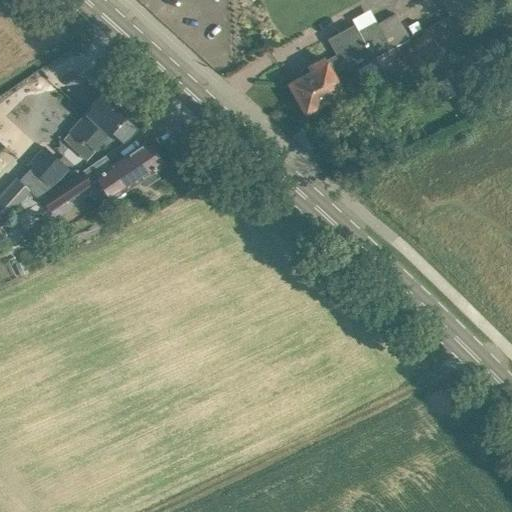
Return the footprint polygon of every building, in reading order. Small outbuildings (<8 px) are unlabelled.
[(441,0),(449,14),(474,0),(441,0)] [(483,35),(502,24),(495,11),(475,22),(483,35)] [(289,85),(297,99),(319,87),(409,39),(395,14),(359,34),(363,41),(324,63),(324,62),(309,70),(310,73),(289,85)] [(319,87),(297,99),(306,115),(328,102),(330,107),(346,98),(345,96),(382,76),(387,85),(436,58),(422,32),(409,39),(319,87)] [(436,94),(430,85),(428,81),(415,88),(423,101),(436,94)] [(103,92),(96,99),(84,112),(86,114),(70,131),(85,144),(87,143),(96,151),(111,133),(123,144),(137,128),(125,118),(128,115),(103,92)] [(113,199),(140,181),(142,184),(148,185),(159,178),(154,171),(164,165),(154,151),(148,142),(110,167),(98,176),(106,189),(113,199)] [(28,168),(53,189),(70,171),(43,147),(26,166),(28,168)] [(60,185),(40,198),(42,200),(51,213),(92,184),(82,171),(75,176),(75,175),(60,185)] [(17,181),(14,178),(0,194),(0,217),(4,221),(18,205),(21,210),(23,213),(30,209),(42,200),(40,198),(19,179),(17,181)] [(12,247),(0,228),(0,248),(2,253),(12,247)]
